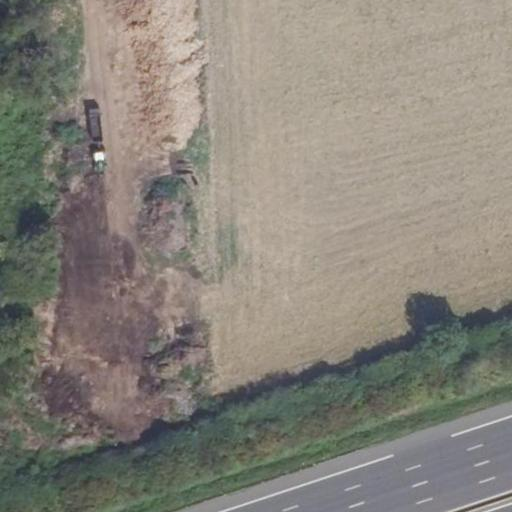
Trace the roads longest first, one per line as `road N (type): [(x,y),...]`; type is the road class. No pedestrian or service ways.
road 1 (track): [(110,0),(103,351)]
road 2 (motorway): [(511,452),(331,511)]
